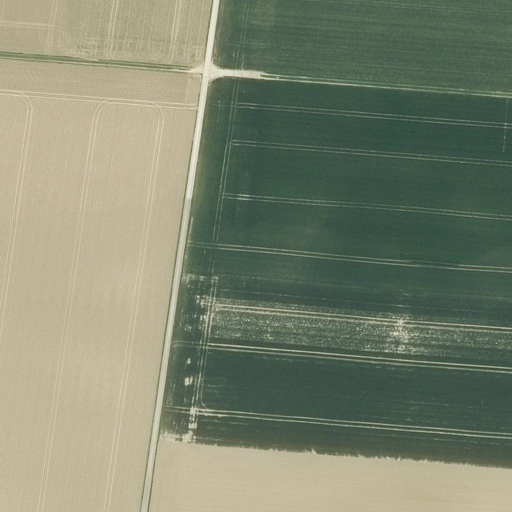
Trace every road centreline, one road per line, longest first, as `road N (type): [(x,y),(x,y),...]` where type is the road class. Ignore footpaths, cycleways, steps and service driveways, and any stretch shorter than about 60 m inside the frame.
road 1 (track): [(151,511),(221,0)]
road 2 (track): [(511,100),(0,60)]
